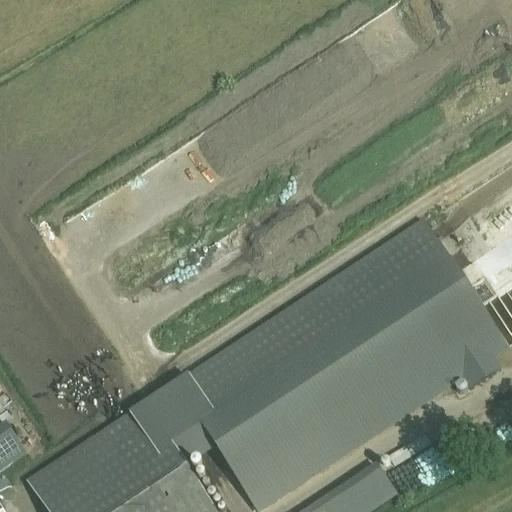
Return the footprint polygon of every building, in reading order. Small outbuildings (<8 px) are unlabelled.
[(481,251),(503,241),(489,208),(466,218),(481,251)] [(425,224),(175,388),(216,450),(256,511),(260,511),(463,378),(472,391),(501,372),(492,359),(508,349),(425,224)] [(44,511),(215,511),(144,407),(26,486),(44,511)] [(0,433),(0,477),(30,459),(7,429),(0,433)] [(377,469),(310,511),(379,511),(397,500),(377,469)] [(0,502),(0,511),(16,511),(9,498),(0,502)]
